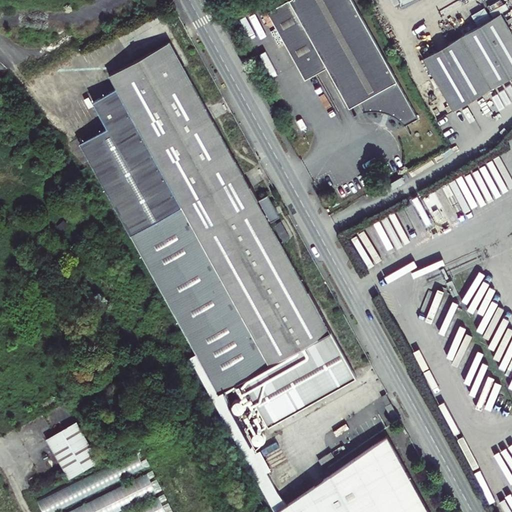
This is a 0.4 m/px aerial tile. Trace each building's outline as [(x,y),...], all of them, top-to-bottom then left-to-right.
[(145,0),(134,0),(137,5),(104,24),(109,32),(151,9),(145,0)] [(318,52),(326,65),(348,105),(357,100),(363,110),(367,108),(375,108),(380,108),(388,111),(396,116),(400,119),(403,124),(416,116),(351,0),(284,0),(267,10),(296,64),(318,52)] [(511,33),(500,13),(422,57),(451,109),(511,74),(511,33)] [(256,201),(169,42),(108,75),(116,88),(92,101),(107,127),(79,143),(196,356),(217,394),(241,381),(266,427),(355,379),(307,292),(305,293),(255,201),(256,201)] [(318,52),(296,64),(304,78),(326,65),(318,52)] [(496,158),(444,184),(460,214),(511,188),(496,158)] [(266,195),(257,200),(269,222),(278,218),(266,195)] [(371,264),(414,242),(399,212),(355,234),(371,264)] [(278,223),(272,226),(281,242),(287,239),(278,223)] [(190,358),(273,510),(274,511),(428,511),(387,437),(283,503),(217,394),(196,356),(190,358)] [(398,421),(391,408),(385,411),(392,424),(398,421)] [(76,421),(45,439),(69,479),(99,461),(76,421)] [(140,454),(40,497),(46,511),(47,511),(147,469),(140,454)] [(150,475),(64,511),(116,511),(165,491),(160,478),(153,481),(150,475)] [(175,511),(168,496),(131,511),(175,511)]
